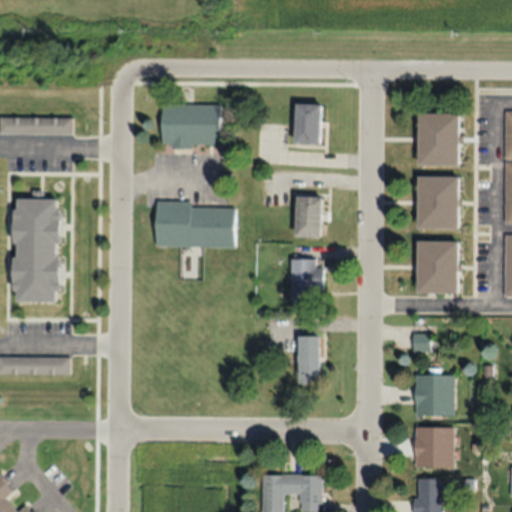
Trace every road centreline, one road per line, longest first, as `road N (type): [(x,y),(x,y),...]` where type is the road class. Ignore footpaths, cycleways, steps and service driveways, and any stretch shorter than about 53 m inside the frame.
road 1 (residential): [(115,511),(124,65)]
road 2 (residential): [(368,511),(371,203)]
road 3 (residential): [(370,429),(116,428)]
road 4 (residential): [(372,71),(124,65)]
road 5 (residential): [(372,71),(511,70)]
road 6 (residential): [(371,203),(372,71)]
